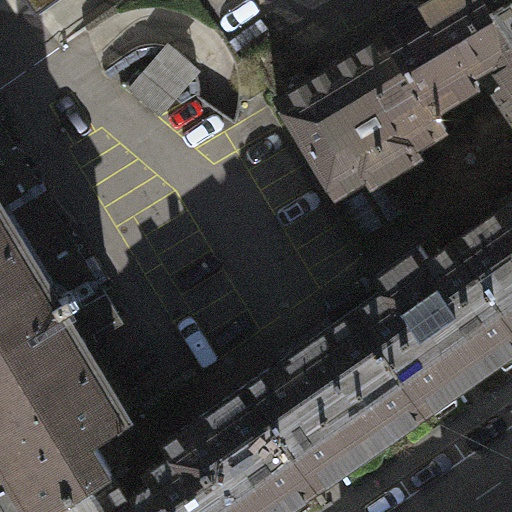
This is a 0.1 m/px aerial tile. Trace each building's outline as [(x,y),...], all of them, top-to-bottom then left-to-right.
[(50,0),(29,0),(36,11),(50,0)] [(511,0),(436,0),(385,32),(433,108),(488,73),(511,57),(511,0)] [(446,128),(433,108),(385,32),(277,100),(335,192),(361,176),(366,185),(422,150),(419,145),(446,128)] [(511,57),(488,73),(511,111),(511,57)] [(0,117),(0,296),(80,248),(0,117)] [(511,317),(511,197),(455,236),(511,317)] [(423,406),(511,344),(511,317),(455,236),(428,255),(419,242),(371,275),(381,289),(354,307),(423,406)] [(80,248),(0,296),(0,464),(29,511),(39,511),(111,469),(91,437),(125,417),(81,345),(123,319),(80,248)] [(318,478),(423,406),(354,307),(249,380),(318,478)] [(173,511),(268,511),(318,478),(249,380),(161,441),(169,452),(144,469),(173,511)] [(111,469),(39,511),(173,511),(144,469),(120,487),(111,469)]
